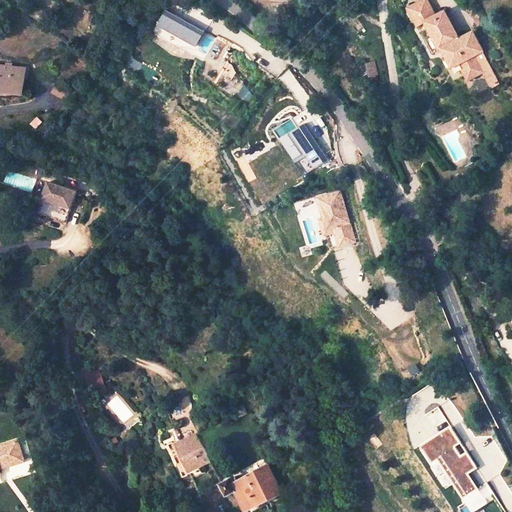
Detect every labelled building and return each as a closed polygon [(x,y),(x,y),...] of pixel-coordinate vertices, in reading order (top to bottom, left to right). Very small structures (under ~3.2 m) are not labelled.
[(434,0),(417,0),(413,2),(421,22),(430,18),(441,46),(442,45),(451,66),(460,62),(463,70),(468,81),(482,75),(493,71),(474,30),(461,36),(448,9),(439,12),(434,0)] [(198,47),(208,27),(168,4),(154,23),(198,47)] [(158,36),(172,42),(174,36),(161,30),(158,36)] [(375,60),(365,63),(369,78),(379,75),(375,60)] [(460,62),(451,66),(454,74),(463,70),(460,62)] [(0,69),(0,92),(23,95),(25,72),(14,71),(14,68),(5,67),(5,70),(0,69)] [(498,84),(493,71),(482,75),(488,89),(498,84)] [(308,123),(282,135),(299,175),(326,163),(308,123)] [(31,210),(66,222),(77,190),(42,178),(31,210)] [(354,240),(339,190),(318,197),(326,228),(333,226),(338,245),(354,240)] [(238,417),(246,414),(242,406),(235,409),(238,417)] [(451,427),(420,447),(447,486),(476,467),(451,427)] [(0,458),(23,452),(16,431),(0,435),(0,458)] [(202,435),(182,443),(179,445),(183,457),(199,438),(202,435)] [(182,458),(188,472),(211,460),(199,438),(182,458)] [(420,447),(411,452),(438,492),(447,486),(420,447)] [(282,493),(268,465),(237,481),(235,476),(222,482),(227,495),(237,491),(247,510),(259,503),(282,493)]
